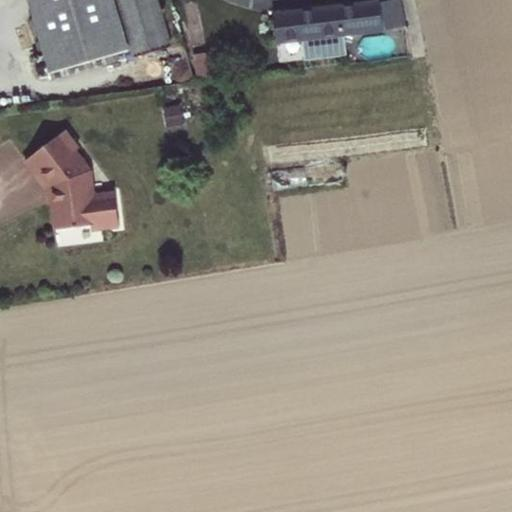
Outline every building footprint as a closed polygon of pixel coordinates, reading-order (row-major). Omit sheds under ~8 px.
[(114,0),(28,0),(50,74),(129,51),(114,0)] [(114,0),(129,51),(132,56),(141,85),(177,74),(171,45),(158,0),(114,0)] [(378,0),(354,0),(272,10),(277,43),(384,31),(384,28),(406,26),(401,0),(387,0),(379,1),(378,0)] [(511,0),(415,0),(421,25),(511,1),(511,0)] [(511,1),(421,25),(429,66),(511,45),(511,1)] [(511,45),(429,66),(433,85),(511,65),(511,45)] [(193,50),(195,78),(226,76),(225,49),(193,50)] [(38,190),(44,232),(84,226),(90,230),(108,228),(104,194),(83,197),(79,173),(66,152),(70,149),(56,132),(14,164),(27,181),(30,179),(38,190)]
